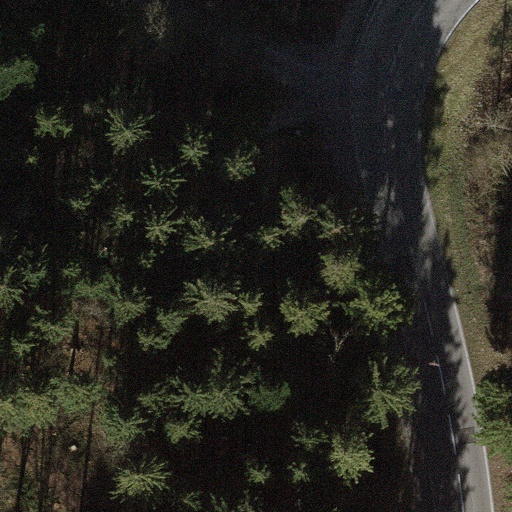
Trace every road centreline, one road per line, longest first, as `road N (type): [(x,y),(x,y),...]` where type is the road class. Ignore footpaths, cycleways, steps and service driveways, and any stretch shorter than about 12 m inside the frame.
road 1 (tertiary): [(431,0),(401,50),(388,158),(463,511)]
road 2 (track): [(389,106),(168,0)]
